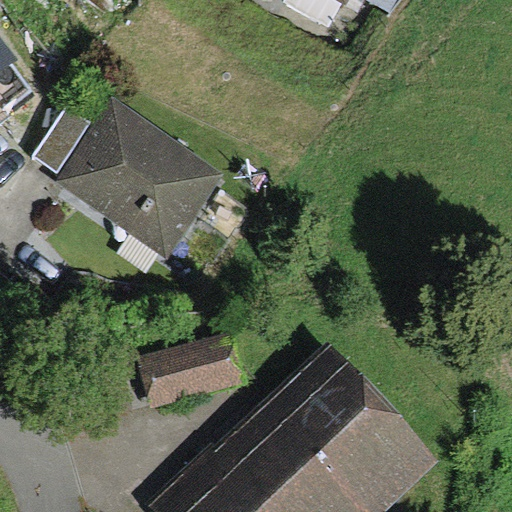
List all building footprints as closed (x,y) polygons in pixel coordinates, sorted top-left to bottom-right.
[(0,109),(31,85),(13,64),(19,59),(0,34),(0,109)] [(53,178),(165,257),(225,171),(113,93),(91,125),(58,172),(53,178)] [(68,109),(35,156),(58,172),(91,125),(68,109)] [(147,405),(223,383),(214,353),(138,375),(147,405)] [(368,511),(410,474),(317,372),(163,511),(368,511)]
